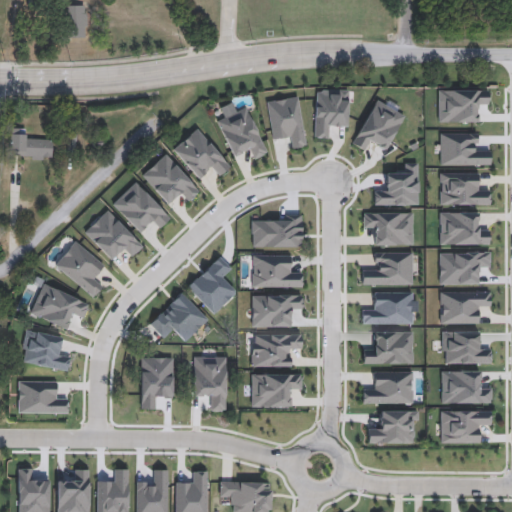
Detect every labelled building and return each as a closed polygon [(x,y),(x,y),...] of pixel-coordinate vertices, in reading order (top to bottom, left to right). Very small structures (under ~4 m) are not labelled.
[(65,38),(86,38),(86,6),(65,6),(65,38)] [(9,156),(10,127),(23,127),(23,136),(52,137),(52,157),(9,156)] [(222,153),(226,180),(237,178),(240,195),(263,192),(260,174),(281,171),(277,145),(222,153)] [(446,199),(446,181),(432,180),(431,198),(446,199)] [(506,227),(506,209),(490,209),(490,227),(506,227)] [(236,259),(228,229),(204,235),(212,265),(236,259)] [(151,280),(146,261),(111,271),(122,311),(140,306),(134,284),(151,280)] [(268,315),(295,315),(295,287),(268,287),(268,315)] [(192,356),(225,356),(225,408),(206,408),(206,396),(192,396),(192,356)]
